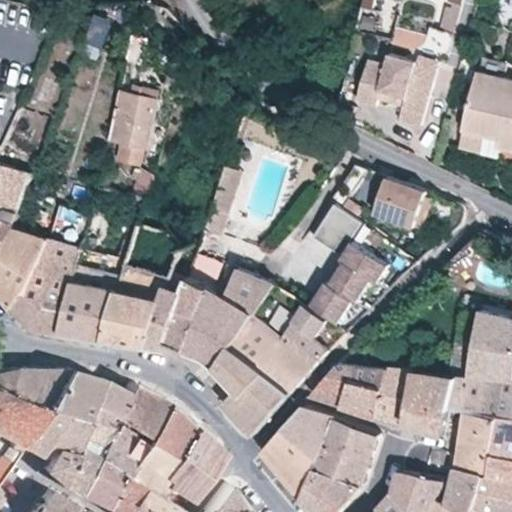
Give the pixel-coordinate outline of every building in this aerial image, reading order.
[(362,26),(387,31),(390,14),(364,10),(362,26)] [(450,42),(458,13),(451,11),(443,40),(450,42)] [(86,44),(103,48),(110,19),(93,15),(86,44)] [(396,26),(393,40),(422,45),(424,31),(396,26)] [(148,36),(136,33),(130,59),(142,61),(148,36)] [(447,56),(450,42),(443,40),(429,36),(425,49),(447,56)] [(421,126),(440,66),(394,52),(390,63),(371,58),(359,100),(377,105),(378,105),(381,97),(383,88),(410,96),(407,105),(402,120),(421,126)] [(505,76),(509,62),(484,56),(481,70),(505,76)] [(500,145),(511,148),(511,77),(505,76),(481,70),(466,128),(502,137),(500,145)] [(313,103),(331,113),(337,93),(294,76),(289,90),(313,103)] [(123,87),(110,139),(123,142),(119,159),(143,164),(147,147),(149,149),(162,88),(136,82),(134,89),(123,87)] [(407,105),(410,96),(383,88),(381,97),(407,105)] [(511,148),(500,145),(502,137),(466,128),(462,127),(457,144),(511,158),(511,148)] [(0,160),(0,257),(19,225),(17,224),(26,199),(37,171),(0,160)] [(231,211),(245,171),(228,165),(215,206),(231,211)] [(429,190),(390,176),(377,212),(416,226),(427,195),(429,190)] [(143,220),(149,197),(99,186),(91,222),(86,244),(70,305),(63,331),(109,338),(133,258),(143,220)] [(434,198),(427,195),(416,226),(424,229),(434,198)] [(346,255),(368,221),(341,202),(318,236),(346,255)] [(224,233),(231,211),(215,206),(207,227),(224,233)] [(133,258),(109,338),(120,339),(150,344),(170,283),(170,281),(188,233),(143,220),(133,258)] [(19,225),(0,257),(0,284),(16,305),(33,282),(53,235),(19,225)] [(33,282),(16,305),(16,306),(35,326),(42,327),(49,302),(70,305),(86,244),(53,235),(33,282)] [(314,304),(340,321),(355,298),(358,300),(374,279),(379,282),(391,264),(357,241),(345,259),(349,262),(333,283),(330,281),(314,304)] [(215,286),(226,261),(200,250),(192,275),(215,286)] [(215,286),(186,354),(191,356),(192,351),(209,357),(221,365),(236,343),(278,283),(259,274),(241,267),(228,294),(215,286)] [(186,287),(165,346),(186,354),(215,286),(192,275),(187,288),(186,287)] [(170,283),(150,344),(165,346),(186,287),(170,281),(170,283)] [(294,392),(332,350),(318,339),(332,319),(296,293),(278,283),(236,343),(269,370),(268,371),(294,392)] [(49,302),(42,327),(63,331),(70,305),(49,302)] [(511,417),(511,315),(485,309),(472,375),(472,377),(494,379),(489,412),(501,415),(511,417)] [(236,343),(221,365),(241,388),(227,402),(256,434),(294,392),(268,371),(269,370),(236,343)] [(360,363),(342,361),(313,393),(346,403),(360,363)] [(360,363),(346,403),(382,415),(392,365),(360,363)] [(8,445),(18,449),(22,442),(45,404),(35,401),(7,389),(15,365),(0,368),(0,430),(12,437),(8,445)] [(35,401),(45,404),(68,366),(67,366),(15,365),(7,389),(35,401)] [(392,365),(382,415),(410,424),(411,422),(420,368),(403,366),(392,365)] [(68,366),(45,404),(62,409),(66,410),(85,414),(91,402),(112,413),(125,389),(101,376),(68,366)] [(411,422),(448,433),(454,406),(462,374),(420,368),(411,422)] [(470,409),(489,412),(494,379),(472,377),(472,375),(462,374),(454,406),(470,409)] [(130,380),(125,389),(112,413),(115,415),(116,416),(147,434),(167,399),(130,380)] [(193,423),(167,399),(147,434),(116,416),(115,415),(94,456),(119,470),(138,482),(180,506),(187,496),(165,482),(167,477),(160,473),(193,423)] [(74,447),(61,481),(62,481),(68,485),(79,491),(94,457),(94,456),(115,415),(112,413),(91,402),(85,414),(74,447)] [(45,404),(22,442),(40,452),(47,442),(47,441),(66,410),(62,409),(45,404)] [(267,449),(306,494),(319,466),(321,466),(341,414),(306,404),(267,449)] [(488,470),(492,471),(494,452),(501,415),(489,412),(470,409),(464,439),(460,466),(488,470)] [(47,441),(47,442),(54,446),(54,444),(74,447),(85,414),(66,410),(47,441)] [(321,466),(367,483),(384,431),(342,414),(341,414),(321,466)] [(494,452),(511,456),(511,417),(501,415),(494,452)] [(220,449),(193,423),(160,473),(167,477),(165,482),(187,496),(220,449)] [(54,446),(44,467),(48,470),(61,481),(74,447),(54,444),(54,446)] [(492,471),(511,478),(511,456),(494,452),(492,471)] [(0,476),(11,460),(0,453),(0,476)] [(94,457),(79,491),(80,492),(86,495),(104,504),(119,470),(94,456),(94,457)] [(342,511),(367,483),(321,466),(319,466),(306,494),(321,511),(342,511)] [(472,511),(475,507),(476,506),(484,483),(488,470),(460,466),(451,502),(451,503),(466,511),(472,511)] [(378,511),(430,511),(439,497),(420,490),(426,473),(403,468),(398,490),(378,511)] [(119,470),(104,504),(113,510),(117,511),(121,511),(138,482),(119,470)] [(476,506),(491,511),(511,511),(511,478),(492,471),(488,470),(484,483),(476,506)] [(420,490),(439,497),(446,486),(449,478),(426,473),(420,490)] [(229,511),(238,504),(232,493),(226,480),(200,511),(229,511)] [(138,482),(121,511),(176,511),(180,506),(138,482)] [(57,511),(61,511),(70,499),(48,486),(38,500),(57,511)] [(439,497),(430,511),(466,511),(451,503),(451,502),(439,497)] [(90,511),(77,504),(70,499),(61,511),(90,511)] [(30,511),(57,511),(38,500),(30,511)]
